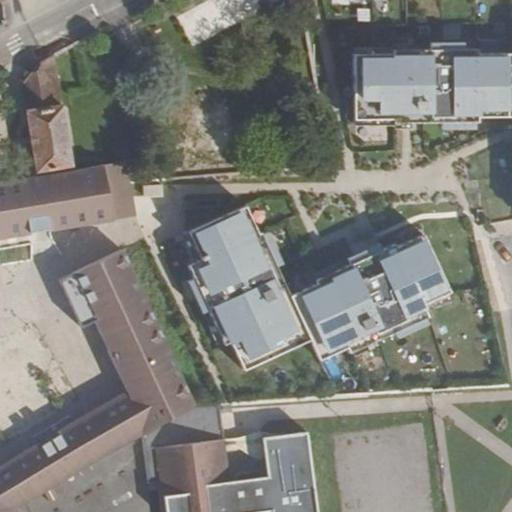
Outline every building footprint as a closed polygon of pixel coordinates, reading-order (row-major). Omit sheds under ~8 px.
[(391,44),(352,44),(352,109),(391,109),(391,112),(476,112),(476,102),(511,101),(511,43),(476,44),(476,40),(391,40),(391,44)] [(0,238),(119,222),(107,156),(75,162),(53,54),(39,61),(22,86),(33,170),(0,175),(0,238)] [(230,333),(244,361),(310,331),(316,344),(344,331),(349,343),(428,306),(422,294),(451,281),(423,223),(395,236),(394,233),(315,270),(317,274),(289,287),(260,224),(257,226),(244,198),(187,224),(200,252),(187,258),(224,336),(230,333)] [(0,464),(0,510),(139,429),(191,399),(121,246),(72,271),(59,280),(79,323),(92,316),(101,336),(116,370),(126,392),(114,398),(0,464)] [(79,323),(87,342),(101,336),(92,316),(79,323)] [(103,376),(114,398),(126,392),(116,370),(103,376)] [(229,511),(230,510),(267,506),(267,511),(313,511),(304,428),(259,433),(263,472),(226,476),(223,450),(224,450),(222,426),(221,426),(219,405),(218,397),(191,399),(139,429),(145,479),(161,477),(165,511),(229,511)] [(18,511),(15,503),(0,511),(18,511)]
